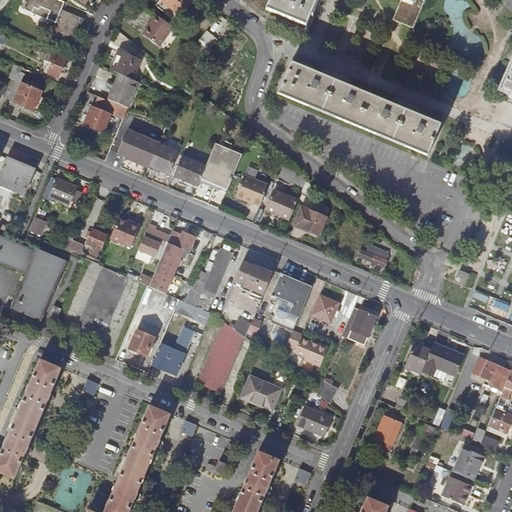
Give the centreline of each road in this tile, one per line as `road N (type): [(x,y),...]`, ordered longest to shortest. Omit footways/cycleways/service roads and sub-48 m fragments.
road 1 (residential): [(422,309),(427,256),(260,124),(255,94),(263,45),(250,22),(221,0)]
road 2 (residential): [(47,149),(404,300)]
road 3 (residential): [(0,326),(333,465)]
road 4 (residential): [(404,300),(333,465)]
road 5 (residential): [(47,149),(101,20),(118,0)]
